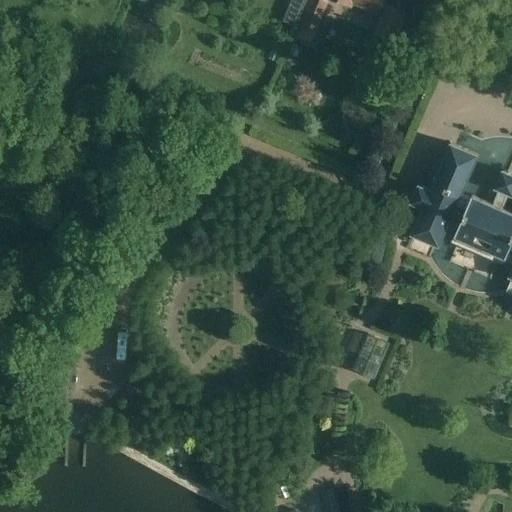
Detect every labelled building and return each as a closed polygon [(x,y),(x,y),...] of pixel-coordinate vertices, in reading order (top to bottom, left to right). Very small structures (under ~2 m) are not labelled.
[(301,14),(306,0),(290,0),(283,20),(296,26),(301,14)] [(306,0),(301,14),(303,15),(296,34),(311,41),(328,0),(306,0)] [(381,5),(382,0),(340,0),(351,4),(353,1),(383,13),(375,31),(394,39),(405,12),(386,4),(385,7),(381,5)] [(221,14),(217,22),(225,25),(228,17),(221,14)] [(461,193),(478,154),(464,148),(450,142),(430,189),(418,184),(410,202),(422,207),(411,234),(434,243),(439,246),(457,203),(467,207),(464,213),(462,217),(455,234),(452,241),(456,243),(499,261),(503,263),(505,259),(511,262),(511,267),(509,276),(511,277),(511,212),(502,208),(508,193),(511,194),(511,173),(507,171),(503,169),(495,187),(499,189),(493,204),(472,195),(471,197),(461,193)] [(369,338),(356,372),(377,380),(390,346),(369,338)] [(340,511),(337,488),(323,490),(326,511),(340,511)]
